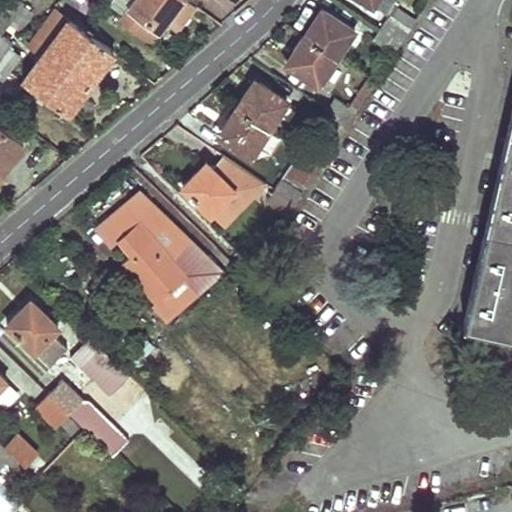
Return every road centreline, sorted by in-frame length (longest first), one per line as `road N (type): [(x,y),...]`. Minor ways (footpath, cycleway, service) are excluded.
road 1 (residential): [(393,335),(341,290),(330,242),(475,22)]
road 2 (residential): [(0,245),(278,0)]
road 3 (residential): [(475,22),(484,104),(444,270),(429,305),(393,335)]
road 4 (residential): [(312,489),(436,406)]
